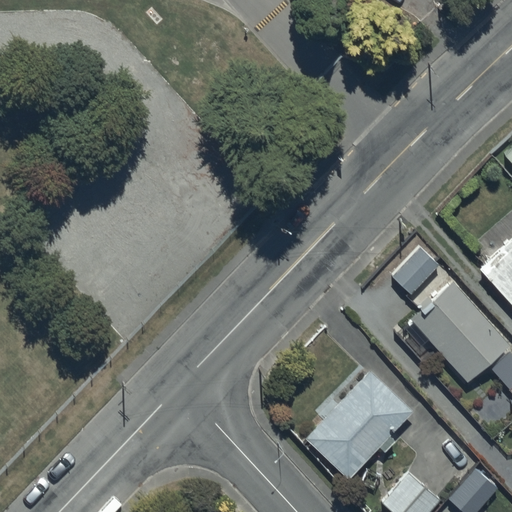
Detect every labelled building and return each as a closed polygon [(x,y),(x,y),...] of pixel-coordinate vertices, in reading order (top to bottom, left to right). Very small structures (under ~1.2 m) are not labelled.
[(511,239),(477,270),(511,309),(511,239)] [(421,309),(409,320),(465,384),(488,364),(511,391),(511,344),(424,245),(390,275),(421,309)] [(371,372),(304,440),(346,481),(412,414),(371,372)] [(475,511),(495,489),(473,470),(447,501),(460,511),(475,511)] [(429,511),(438,503),(407,473),(380,502),(391,511),(429,511)]
